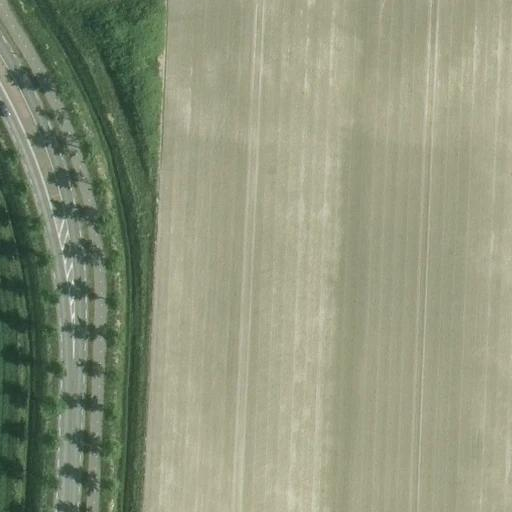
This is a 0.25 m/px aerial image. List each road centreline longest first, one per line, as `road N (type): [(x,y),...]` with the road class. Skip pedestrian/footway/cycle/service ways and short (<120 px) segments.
road 1 (tertiary): [(72,360),(78,299),(69,210),(47,139),(0,50)]
road 2 (tertiary): [(0,95),(42,192),(72,360)]
road 3 (tertiary): [(65,511),(72,360)]
